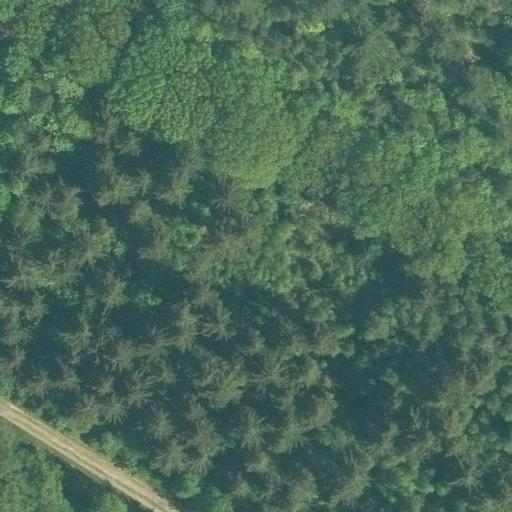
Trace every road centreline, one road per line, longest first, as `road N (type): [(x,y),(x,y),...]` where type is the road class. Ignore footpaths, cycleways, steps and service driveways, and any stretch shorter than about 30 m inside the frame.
road 1 (track): [(48,0),(511,256)]
road 2 (track): [(181,511),(0,399)]
